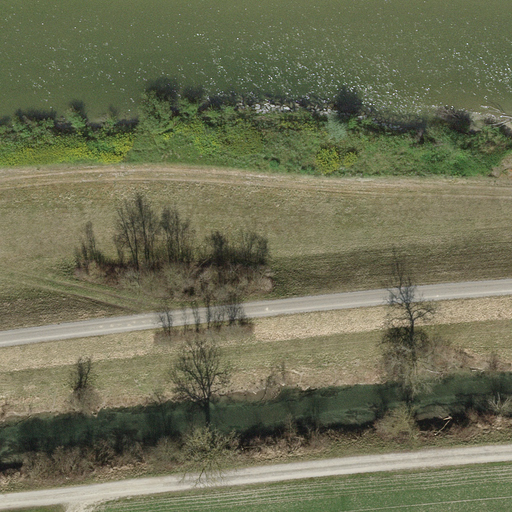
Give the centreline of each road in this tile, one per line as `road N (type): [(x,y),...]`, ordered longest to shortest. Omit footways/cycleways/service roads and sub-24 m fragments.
road 1 (track): [(511,279),(0,338)]
road 2 (track): [(0,504),(511,450)]
road 3 (track): [(0,264),(109,245),(511,222)]
road 4 (track): [(179,315),(0,267)]
